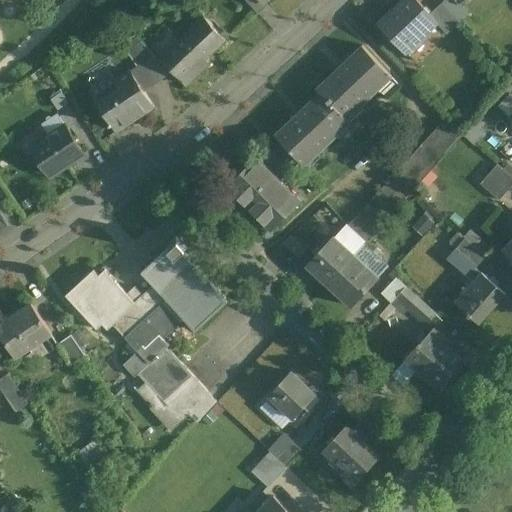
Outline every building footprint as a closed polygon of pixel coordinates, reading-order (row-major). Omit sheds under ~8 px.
[(432,15),(418,0),(405,0),(381,23),(410,54),(429,37),(425,33),(437,21),(438,21),(432,15)] [(469,13),(457,0),(448,0),(443,5),(459,22),(469,13)] [(459,22),(443,5),(432,15),(438,21),(437,21),(448,33),(459,22)] [(205,17),(161,58),(186,85),(201,71),(198,67),(226,40),(205,17)] [(150,59),(135,35),(122,44),(138,67),(150,59)] [(394,78),(364,46),(317,90),(321,94),(322,94),(348,121),(348,120),(394,78)] [(130,71),(117,80),(121,87),(98,103),(118,132),(155,108),(130,71)] [(321,94),(276,136),(300,162),(305,167),(351,123),(348,120),(348,121),(322,94),(321,94)] [(50,132),(66,121),(59,112),(44,123),(50,132)] [(446,118),(412,155),(430,171),(463,136),(446,118)] [(66,126),(33,148),(51,175),(55,173),(56,175),(69,166),(68,164),(84,153),(66,126)] [(300,162),(279,138),(259,158),(282,181),(300,162)] [(511,158),(511,139),(503,152),(511,158)] [(430,171),(412,155),(397,172),(415,188),(430,171)] [(259,158),(257,156),(227,186),(272,230),(302,201),(282,181),(259,158)] [(511,185),(511,177),(497,164),(480,184),(499,200),(511,185)] [(397,172),(381,189),(399,205),(415,188),(397,172)] [(381,189),(348,225),(365,242),(399,205),(381,189)] [(334,236),(307,266),(326,284),(354,254),(334,236)] [(229,302),(184,253),(187,251),(175,237),(166,246),(169,250),(142,274),(153,286),(184,320),(196,333),(229,302)] [(486,255),(465,237),(456,248),(477,266),(486,255)] [(354,254),(326,284),(352,307),(389,266),(364,244),(354,254)] [(127,294),(105,270),(99,275),(95,270),(66,296),(97,330),(103,325),(108,331),(113,326),(138,353),(158,335),(162,340),(184,320),(153,286),(143,296),(135,287),(127,294)] [(506,293),(481,271),(456,301),(469,312),(467,314),(471,317),(476,310),(484,317),(506,293)] [(397,276),(384,291),(425,328),(439,314),(397,276)] [(32,305),(10,320),(8,317),(0,322),(0,329),(18,356),(52,333),(32,305)] [(463,360),(442,342),(446,337),(435,327),(422,342),(421,341),(406,358),(419,369),(421,366),(442,385),(463,360)] [(85,355),(71,335),(58,343),(72,364),(85,355)] [(207,392),(166,349),(168,347),(162,340),(158,335),(138,353),(124,366),(134,378),(138,375),(150,388),(143,394),(167,421),(174,414),(179,419),(187,412),(207,392)] [(316,394),(292,372),(271,394),(295,417),(316,394)] [(30,403),(10,373),(0,379),(0,385),(17,411),(30,403)] [(207,392),(187,412),(197,422),(217,401),(207,392)] [(382,455),(348,424),(325,449),(347,469),(342,473),(355,485),(382,455)] [(293,441),(277,459),(286,467),(302,449),(293,441)] [(270,452),(252,471),(269,487),(287,468),(286,467),(277,459),(270,452)] [(117,464),(111,455),(98,465),(105,474),(117,464)] [(290,511),(274,497),(259,511),(290,511)]
